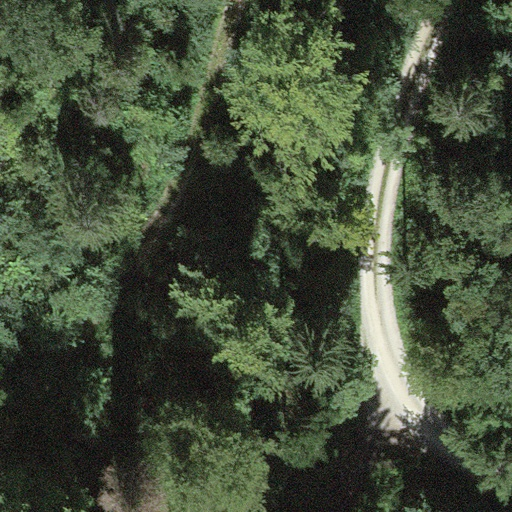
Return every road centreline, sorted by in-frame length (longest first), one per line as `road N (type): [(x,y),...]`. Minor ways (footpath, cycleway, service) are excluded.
road 1 (track): [(431,0),(366,159),(369,304),(418,382),(511,434)]
road 2 (track): [(0,426),(99,298),(183,168),(239,0)]
road 3 (track): [(418,382),(354,511)]
